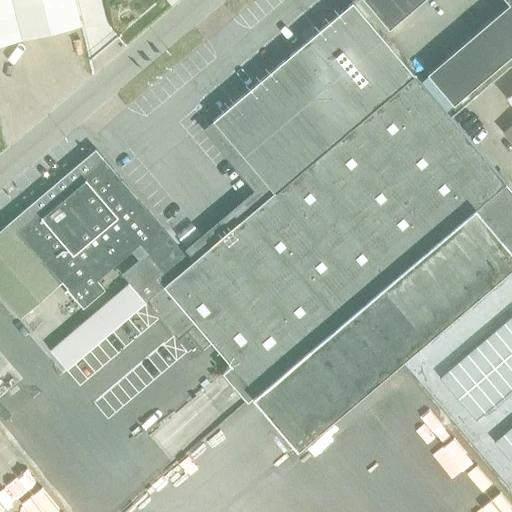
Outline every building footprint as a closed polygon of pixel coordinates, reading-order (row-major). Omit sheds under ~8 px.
[(0,0),(0,45),(18,41),(8,0),(0,0)] [(8,0),(18,41),(80,27),(74,0),(8,0)] [(364,0),(389,29),(422,0),(364,0)] [(511,0),(505,0),(509,4),(494,17),(427,74),(453,105),(511,54),(511,0)] [(171,281),(146,302),(147,304),(193,358),(212,342),(233,366),(257,394),(341,322),(436,242),(455,226),(479,205),(494,192),(506,182),(491,165),(479,150),(460,129),(419,80),(414,73),(413,74),(365,17),(352,1),(333,17),(213,120),(274,192),(192,262),(191,261),(169,279),(171,281)] [(66,370),(146,302),(171,281),(169,279),(191,261),(95,149),(0,229),(0,292),(21,317),(62,282),(83,308),(105,289),(97,280),(140,244),(147,252),(122,274),(128,281),(49,349),(66,370)] [(341,322),(257,394),(298,448),(511,265),(511,189),(506,182),(494,192),(479,205),(455,226),(436,242),(341,322)] [(511,330),(505,323),(496,331),(511,349),(511,330)] [(511,349),(496,331),(487,338),(505,360),(511,353),(511,349)] [(487,338),(478,346),(496,367),(505,360),(487,338)] [(478,346),(468,354),(486,375),(496,367),(478,346)] [(93,349),(85,360),(98,370),(106,359),(93,349)] [(468,354),(459,362),(477,383),(486,375),(468,354)] [(511,368),(505,360),(496,367),(511,386),(511,368)] [(459,362),(450,370),(468,391),(477,383),(459,362)] [(511,386),(496,367),(486,375),(505,397),(511,390),(511,386)] [(450,370),(441,377),(459,399),(468,391),(450,370)] [(486,375),(477,383),(495,404),(505,397),(486,375)] [(477,383),(468,391),(486,412),(495,404),(477,383)] [(468,391),(459,399),(477,420),(486,412),(468,391)] [(511,442),(504,434),(495,442),(511,461),(511,442)]
